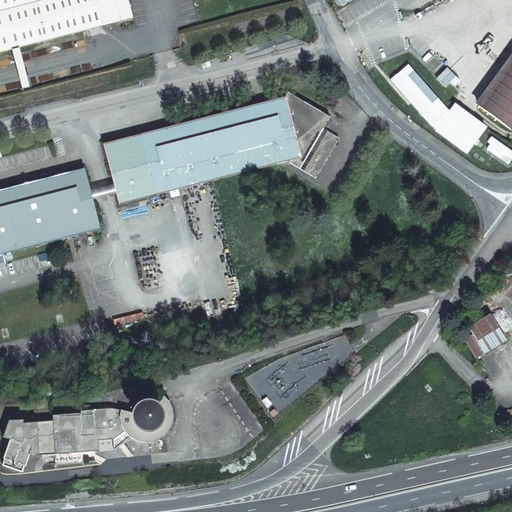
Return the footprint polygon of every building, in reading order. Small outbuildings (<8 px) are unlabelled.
[(0,0),(0,51),(137,16),(132,0),(0,0)] [(511,65),(485,102),(511,122),(511,121),(511,65)] [(287,96),(105,142),(116,183),(118,192),(121,203),(291,159),(292,162),(319,177),(342,137),(325,127),(332,115),(289,91),(287,96)] [(0,253),(5,252),(102,227),(94,198),(92,190),(86,166),(0,188),(0,253)] [(116,183),(92,190),(94,198),(118,192),(116,183)] [(507,340),(490,314),(469,328),(472,334),(465,338),(477,358),(507,340)] [(163,391),(154,402),(157,405),(160,410),(160,414),(159,419),(157,423),(153,427),(149,428),(144,428),(139,427),(135,424),(133,421),(132,417),(131,413),(132,411),(120,409),(123,438),(128,435),(132,438),(137,441),(145,441),(152,440),(160,437),(165,433),(168,429),(171,424),(172,419),(173,413),(172,408),(171,403),(169,399),(168,397),(166,395),(163,391)] [(157,405),(154,402),(149,400),(144,400),(140,401),(136,403),(134,406),(132,410),(132,411),(131,413),(132,417),(133,421),(135,424),(139,427),(144,428),(149,428),(153,427),(157,423),(159,419),(160,414),(160,410),(157,405)] [(53,414),(54,419),(50,419),(20,422),(20,418),(6,419),(1,435),(9,438),(3,457),(4,458),(2,462),(21,468),(22,464),(23,464),(27,450),(37,449),(36,451),(53,450),(53,461),(82,459),(81,448),(112,446),(123,438),(120,409),(114,408),(92,410),(91,405),(86,405),(87,410),(83,410),(83,414),(80,413),(53,414)]
